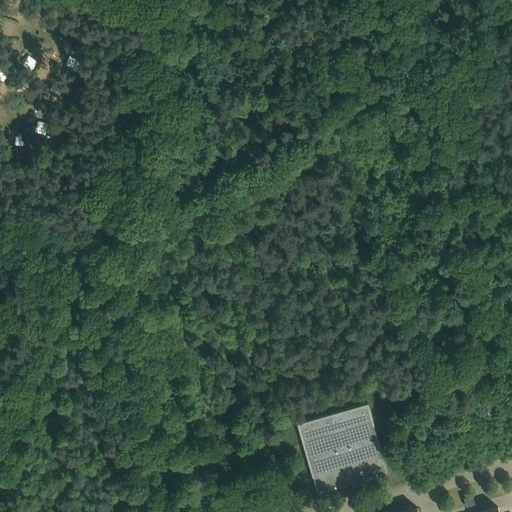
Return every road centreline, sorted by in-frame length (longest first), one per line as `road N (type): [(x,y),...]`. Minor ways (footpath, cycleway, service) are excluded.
road 1 (unclassified): [(210,511),(161,332),(127,270),(85,239)]
road 2 (tertiary): [(85,239),(100,223),(166,0)]
road 3 (track): [(0,446),(85,239)]
road 4 (unclassified): [(337,511),(511,461)]
